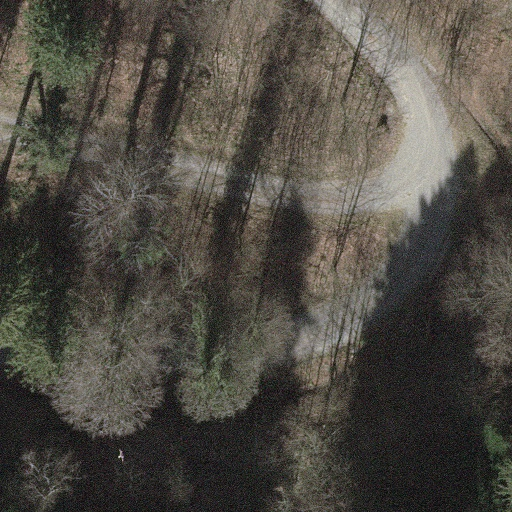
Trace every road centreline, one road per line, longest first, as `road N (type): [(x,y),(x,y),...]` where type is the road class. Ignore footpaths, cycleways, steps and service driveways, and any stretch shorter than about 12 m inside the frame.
road 1 (track): [(0,337),(179,342),(301,330),(374,292),(418,190),(424,134),(406,84),(324,0)]
road 2 (track): [(0,151),(342,209),(384,208),(418,190)]
